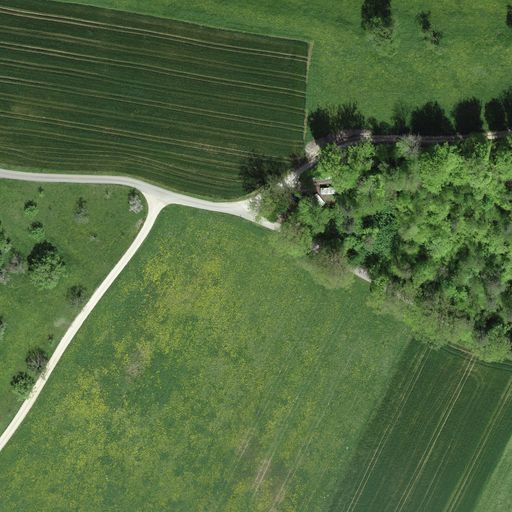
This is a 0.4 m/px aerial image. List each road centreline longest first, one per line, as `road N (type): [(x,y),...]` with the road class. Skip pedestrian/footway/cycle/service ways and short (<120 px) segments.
road 1 (track): [(159,192),(241,206),(355,142),(511,132)]
road 2 (track): [(227,208),(438,316),(511,342)]
road 3 (track): [(0,445),(150,223),(159,192)]
